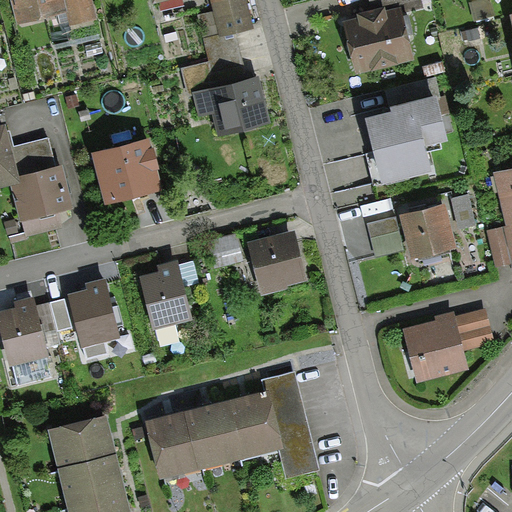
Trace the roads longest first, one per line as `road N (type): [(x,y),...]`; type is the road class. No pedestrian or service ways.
road 1 (residential): [(317,190),(0,277)]
road 2 (residential): [(413,485),(377,415),(317,190)]
road 3 (residential): [(317,190),(265,0)]
road 4 (unknown): [(354,339),(446,309),(511,301)]
road 5 (tertiary): [(413,485),(511,391)]
